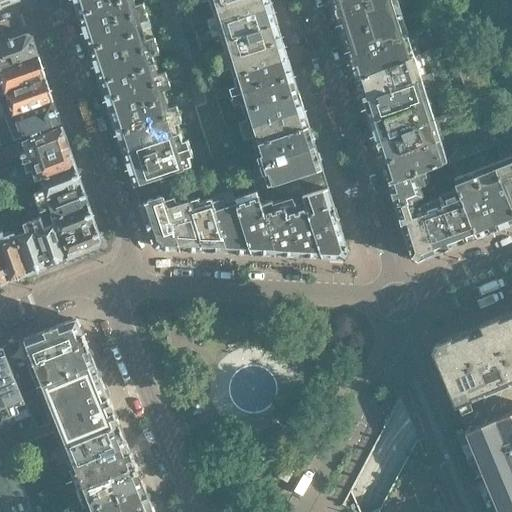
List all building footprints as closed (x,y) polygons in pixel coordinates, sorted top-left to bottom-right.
[(74,0),(78,13),(120,0),(74,0)] [(84,30),(144,11),(142,3),(131,6),(129,0),(120,0),(78,13),(84,30)] [(210,26),(272,6),(269,0),(231,0),(213,6),(216,14),(207,17),(210,26)] [(332,0),(337,15),(374,0),(332,0)] [(344,36),(399,14),(394,0),(374,0),(337,15),(344,36)] [(450,17),(445,5),(443,0),(433,0),(432,1),(441,21),(450,17)] [(467,22),(458,0),(445,5),(450,17),(455,27),(467,22)] [(177,17),(173,2),(162,6),(168,23),(178,20),(177,17)] [(223,39),(277,23),(272,6),(210,26),(212,33),(221,31),(223,39)] [(139,32),(150,29),(144,11),(84,30),(90,47),(139,32)] [(193,31),(188,13),(177,17),(178,20),(183,34),(193,31)] [(350,57),(405,35),(399,14),(344,36),(350,57)] [(459,37),(455,27),(450,17),(441,21),(449,41),(459,37)] [(184,37),(183,34),(178,20),(168,23),(173,40),(184,37)] [(477,45),(467,22),(455,27),(459,37),(464,50),(477,45)] [(220,59),(282,40),(277,23),(223,39),(226,48),(217,50),(220,59)] [(198,47),(193,31),(183,34),(184,37),(188,50),(198,47)] [(95,64),(155,46),(152,37),(142,40),(139,32),(90,47),(95,64)] [(38,55),(32,35),(27,33),(0,42),(0,67),(0,68),(38,55)] [(357,79),(412,56),(405,35),(350,57),(357,79)] [(188,50),(184,37),(173,40),(178,57),(189,54),(188,50)] [(464,50),(459,37),(449,41),(458,60),(467,56),(464,50)] [(287,57),(282,40),(220,59),(223,68),(231,65),(234,73),(287,57)] [(487,67),(477,45),(464,50),(467,56),(474,72),(487,67)] [(150,66),(147,58),(158,54),(155,46),(95,64),(101,81),(150,66)] [(203,64),(198,47),(188,50),(189,54),(193,67),(203,64)] [(200,88),(198,84),(193,67),(189,54),(178,57),(179,61),(163,71),(152,75),(150,66),(101,81),(112,115),(160,101),(158,92),(168,89),(188,88),(189,92),(200,88)] [(45,77),(43,72),(38,55),(0,68),(0,89),(2,89),(4,93),(45,77)] [(363,99),(418,76),(412,56),(357,79),(363,99)] [(474,72),(467,56),(458,60),(466,81),(476,77),(474,72)] [(231,93),(292,74),(287,57),(234,73),(237,82),(228,85),(231,93)] [(509,70),(504,60),(495,63),(499,74),(509,70)] [(209,81),(203,64),(193,67),(198,84),(209,81)] [(496,88),(487,67),(474,72),(476,77),(483,93),(496,88)] [(297,91),(292,74),(231,93),(233,102),(242,99),(244,108),(297,91)] [(370,120),(424,98),(418,76),(363,99),(370,120)] [(45,77),(4,93),(0,93),(0,96),(6,113),(1,115),(3,119),(14,115),(53,100),(45,77)] [(485,97),(483,93),(476,77),(466,81),(475,101),(485,97)] [(214,98),(209,81),(198,84),(200,88),(204,102),(214,98)] [(205,105),(204,102),(200,88),(189,92),(194,109),(205,105)] [(506,111),(496,88),(483,93),(485,97),(493,117),(498,115),(506,111)] [(241,128),(303,108),(298,91),(297,91),(244,108),(247,116),(239,119),(241,128)] [(493,117),(485,97),(475,101),(483,120),(493,117)] [(219,115),(214,98),(204,102),(205,105),(209,119),(219,115)] [(376,141),(430,119),(424,98),(370,120),(376,141)] [(60,122),(53,100),(14,115),(20,133),(16,135),(17,139),(60,122)] [(118,132),(176,114),(174,106),(163,109),(160,101),(112,115),(118,132)] [(210,123),(209,119),(205,105),(194,109),(200,126),(210,123)] [(309,126),(303,108),(241,128),(244,136),(253,134),(255,142),(264,140),(309,126)] [(511,108),(506,111),(498,115),(507,138),(511,135),(511,108)] [(171,135),(168,126),(179,123),(176,114),(118,132),(123,149),(171,135)] [(225,133),(219,115),(209,119),(210,123),(214,136),(225,133)] [(511,149),(507,138),(498,115),(493,117),(483,120),(479,122),(485,138),(488,146),(498,142),(505,162),(496,165),(511,202),(511,149)] [(382,161),(436,139),(430,119),(376,141),(382,161)] [(485,138),(479,122),(470,126),(477,141),(485,138)] [(215,140),(214,136),(210,123),(200,126),(205,143),(215,140)] [(69,145),(62,125),(26,140),(30,151),(21,154),(24,163),(69,145)] [(321,167),(309,126),(264,140),(267,150),(249,155),(252,165),(261,162),(264,172),(273,170),(276,181),(297,174),(321,167)] [(230,150),(225,133),(214,136),(215,140),(220,153),(230,150)] [(129,166),(187,149),(184,140),(174,143),(171,135),(123,149),(129,166)] [(489,148),(488,146),(485,138),(477,141),(465,146),(469,157),(489,148)] [(443,161),(436,139),(382,161),(389,183),(431,166),(441,162),(443,161)] [(220,153),(215,140),(205,143),(210,161),(221,157),(220,153)] [(75,165),(69,145),(24,163),(27,172),(36,169),(39,179),(75,165)] [(469,157),(465,146),(452,151),(448,159),(450,164),(469,157)] [(182,169),(179,160),(189,157),(187,149),(129,166),(135,184),(149,180),(182,169)] [(239,169),(233,149),(230,150),(220,153),(221,157),(226,173),(239,169)] [(452,170),(450,164),(448,159),(443,161),(441,162),(445,172),(452,170)] [(82,185),(75,165),(39,179),(43,190),(35,193),(38,202),(82,185)] [(511,221),(511,202),(496,165),(476,174),(498,227),(511,221)] [(428,190),(424,179),(429,178),(427,172),(432,169),(431,166),(389,183),(396,205),(418,196),(424,194),(428,190)] [(348,251),(328,187),(321,167),(297,174),(300,183),(307,204),(322,256),(344,257),(348,251)] [(0,184),(9,181),(5,170),(0,172),(0,184)] [(300,183),(297,174),(276,181),(279,190),(300,183)] [(498,227),(476,174),(456,182),(458,188),(476,236),(498,227)] [(178,248),(162,198),(159,186),(152,188),(149,180),(135,184),(140,201),(149,229),(154,242),(159,247),(178,248)] [(89,204),(82,185),(38,202),(41,211),(49,208),(53,218),(89,204)] [(276,253),(258,196),(255,186),(232,193),(235,203),(250,252),(276,253)] [(476,236),(458,188),(438,196),(439,199),(456,244),(476,236)] [(299,254),(283,202),(274,205),(270,192),(258,196),(276,253),(299,254)] [(201,249),(186,201),(178,204),(175,194),(162,198),(178,248),(201,249)] [(435,252),(421,206),(418,196),(396,205),(411,256),(418,259),(435,252)] [(225,250),(210,204),(202,207),(199,197),(186,201),(201,249),(225,250)] [(322,256),(307,204),(298,207),(295,199),(283,202),(299,254),(322,256)] [(456,244),(439,199),(421,206),(435,252),(456,244)] [(250,252),(235,203),(225,206),(223,200),(210,204),(225,250),(250,252)] [(95,224),(89,204),(53,218),(54,222),(60,238),(95,224)] [(67,257),(60,238),(54,222),(42,226),(39,218),(31,221),(47,264),(67,257)] [(47,264),(31,221),(22,224),(25,233),(15,237),(28,272),(47,264)] [(101,240),(100,239),(95,224),(60,238),(67,257),(98,245),(99,244),(100,243),(100,242),(101,241),(101,240)] [(28,272),(15,237),(5,240),(2,232),(0,232),(0,252),(10,279),(28,272)] [(0,282),(10,279),(0,252),(0,282)] [(511,511),(511,310),(435,342),(432,350),(436,360),(454,403),(439,409),(481,511),(511,511)] [(72,319),(3,347),(13,370),(21,367),(35,362),(86,342),(78,322),(76,317),(72,319)] [(21,367),(13,370),(17,381),(39,372),(43,382),(94,363),(86,342),(35,362),(21,367)] [(3,347),(0,347),(0,386),(14,421),(21,438),(22,438),(20,432),(30,428),(29,423),(33,422),(29,411),(21,391),(17,381),(13,370),(3,347)] [(94,363),(43,382),(51,403),(102,383),(94,363)] [(332,401),(339,388),(327,382),(320,395),(332,401)] [(102,383),(51,403),(60,423),(111,403),(102,383)] [(0,426),(14,421),(0,386),(0,426)] [(29,388),(21,391),(29,411),(38,408),(29,388)] [(111,403),(60,423),(68,444),(119,424),(111,403)] [(33,422),(29,423),(30,428),(33,434),(46,429),(42,418),(33,422)] [(119,424),(68,444),(76,464),(127,444),(119,424)] [(4,435),(0,436),(0,439),(1,441),(3,445),(11,442),(8,436),(4,435)] [(11,442),(3,445),(12,465),(26,460),(18,439),(11,442)] [(32,511),(31,508),(30,506),(25,491),(22,485),(12,465),(3,445),(1,441),(0,441),(0,504),(1,507),(3,511),(32,511)] [(76,464),(69,467),(77,487),(84,484),(135,465),(127,444),(76,464)] [(26,460),(12,465),(22,485),(34,481),(26,460)] [(135,465),(84,484),(92,505),(144,485),(135,465)] [(286,482),(293,470),(283,465),(277,476),(286,482)] [(34,481),(22,485),(25,491),(30,506),(42,501),(34,481)] [(144,485),(92,505),(95,511),(135,511),(152,506),(144,485)] [(46,511),(42,501),(30,506),(31,508),(32,511),(46,511)]
